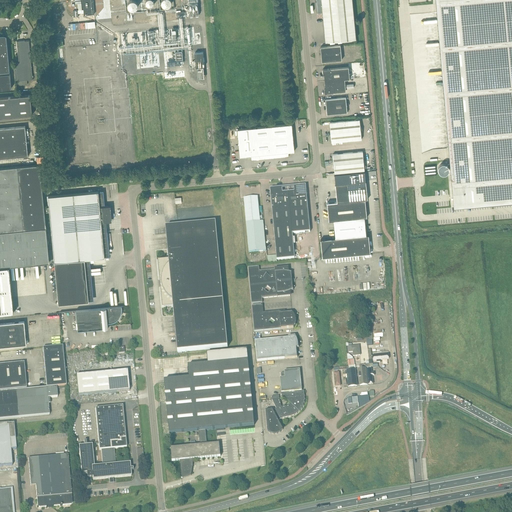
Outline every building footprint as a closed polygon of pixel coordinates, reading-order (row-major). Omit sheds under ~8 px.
[(92,0),(82,0),(83,5),(84,15),(94,14),(92,0)] [(356,38),(352,0),(316,0),(318,12),(323,12),(326,41),(356,38)] [(511,0),(435,0),(454,206),(511,200),(511,0)] [(199,17),(197,2),(189,3),(191,18),(199,17)] [(9,74),(9,71),(10,70),(7,35),(4,34),(1,35),(0,34),(0,89),(11,88),(10,74),(9,74)] [(14,63),(14,68),(16,81),(33,79),(33,77),(32,77),(29,46),(29,41),(25,41),(25,40),(17,41),(19,63),(14,63)] [(341,45),(335,46),(320,47),(322,62),(327,61),(342,60),(341,45)] [(203,52),(194,53),(196,67),(204,66),(203,52)] [(325,93),(330,93),(346,91),(345,79),(350,79),(349,67),(323,69),(323,74),(324,74),(325,88),(324,88),(325,93)] [(0,117),(32,115),(30,95),(0,97),(0,117)] [(346,97),(330,99),(325,99),(327,114),(347,113),(346,97)] [(345,121),(347,141),(362,139),(360,119),(345,121)] [(347,141),(345,121),(330,122),(332,142),(347,141)] [(292,124),(247,128),(237,129),(240,156),(251,155),(251,160),(289,156),(288,152),(294,151),(292,124)] [(0,158),(29,156),(26,126),(0,128),(0,158)] [(348,153),(350,173),(365,171),(363,151),(348,153)] [(350,173),(348,153),(333,154),(335,174),(350,173)] [(49,262),(44,212),(50,212),(49,207),(44,208),(40,164),(0,168),(0,266),(9,266),(49,262)] [(336,238),(320,240),(321,240),(322,258),(370,253),(368,235),(369,235),(366,235),(364,218),(367,217),(365,199),(368,199),(367,199),(366,181),(365,171),(350,173),(335,174),(334,174),(335,184),(337,202),(327,203),(329,221),(334,221),(336,238)] [(277,260),(282,259),(295,258),(292,234),(310,232),(306,194),(308,194),(307,189),(306,189),(306,187),(294,188),(294,192),(282,193),(282,189),(270,190),(277,260)] [(50,212),(59,304),(89,301),(86,268),(81,269),(80,259),(105,257),(101,222),(110,221),(110,220),(112,219),(111,211),(111,210),(111,208),(110,206),(100,206),(98,191),(49,196),(48,196),(49,207),(50,212)] [(249,253),(266,251),(263,221),(260,221),(257,196),(244,198),(249,253)] [(177,352),(230,347),(217,236),(216,223),(165,228),(168,258),(158,259),(162,307),(173,306),(177,352)] [(0,313),(13,313),(9,266),(0,266),(0,313)] [(277,269),(275,269),(258,271),(258,267),(259,267),(259,266),(248,267),(250,285),(292,282),(292,281),(291,274),(291,273),(292,273),(290,273),(289,272),(288,272),(287,268),(288,268),(287,268),(286,268),(284,269),(284,268),(284,269),(282,269),(280,269),(278,269),(277,269)] [(292,282),(250,285),(251,304),(262,303),(262,302),(261,302),(261,298),(279,296),(279,297),(279,296),(281,296),(283,296),(285,296),(286,296),(288,296),(290,295),(290,296),(290,295),(290,292),(291,291),(292,291),(293,290),(293,289),(293,290),(292,282)] [(254,331),(289,328),(293,328),(294,328),(295,325),(296,322),(296,320),(295,317),(294,314),(292,312),(284,313),(284,311),(285,311),(285,310),(262,313),(261,305),(263,305),(252,306),(254,331)] [(76,311),(77,326),(78,331),(103,328),(103,329),(103,328),(108,328),(108,323),(110,323),(113,322),(116,321),(119,318),(120,316),(121,312),(122,309),(122,306),(117,307),(76,311)] [(0,346),(26,344),(24,321),(0,323),(0,346)] [(295,336),(290,336),(288,336),(288,338),(255,341),(257,361),(297,357),(296,348),(299,347),(298,347),(298,344),(297,341),(296,338),(295,336),(295,335),(295,336)] [(348,346),(349,352),(353,352),(353,356),(360,355),(359,345),(352,345),(348,346)] [(44,368),(64,366),(62,346),(43,348),(44,368)] [(373,360),(377,360),(377,362),(380,362),(380,360),(389,359),(388,354),(373,356),(373,360)] [(248,360),(193,366),(188,366),(189,378),(164,381),(169,433),(199,431),(200,445),(171,448),(172,461),(180,460),(181,478),(182,478),(191,475),(194,459),(220,456),(219,443),(207,444),(206,430),(254,425),(248,360)] [(14,381),(26,380),(24,363),(13,364),(14,381)] [(13,364),(1,365),(3,382),(14,381),(13,364)] [(64,366),(44,368),(45,378),(65,376),(64,366)] [(300,369),(284,371),(285,378),(280,378),(282,399),(286,398),(291,404),(289,405),(287,406),(286,406),(281,407),(279,399),(272,399),(276,409),(273,411),(272,409),(265,410),(267,431),(268,432),(268,431),(270,433),(274,434),(277,434),(280,432),(282,430),(283,430),(282,429),(278,421),(279,421),(278,420),(281,419),(284,418),(291,417),(294,415),(297,414),(299,411),(301,409),(303,406),(304,403),(305,399),(305,396),(304,396),(302,396),(300,370),(300,369)] [(356,370),(357,384),(366,383),(364,369),(356,370)] [(78,396),(129,391),(127,371),(76,375),(78,396)] [(66,386),(65,376),(45,378),(46,388),(66,386)] [(14,381),(3,382),(4,391),(26,389),(26,380),(14,381)] [(57,387),(47,388),(0,392),(0,419),(50,415),(48,398),(58,397),(57,387)] [(369,401),(368,395),(358,397),(359,407),(361,406),(364,404),(366,403),(368,402),(369,401)] [(92,445),(79,446),(81,469),(81,474),(90,473),(90,474),(92,474),(93,480),(110,478),(110,481),(113,481),(113,478),(131,476),(131,470),(133,470),(133,468),(130,468),(130,463),(115,464),(115,458),(117,458),(116,455),(115,455),(114,449),(126,447),(122,406),(95,408),(99,450),(101,450),(102,465),(94,466),(92,445)] [(16,450),(15,444),(14,423),(9,424),(0,424),(0,466),(12,465),(11,451),(16,450)] [(28,458),(30,478),(30,483),(35,482),(38,506),(39,507),(47,507),(49,505),(51,505),(53,506),(60,505),(61,507),(62,505),(71,504),(72,503),(71,488),(68,454),(28,458)] [(0,511),(13,511),(12,488),(0,489),(0,511)]
